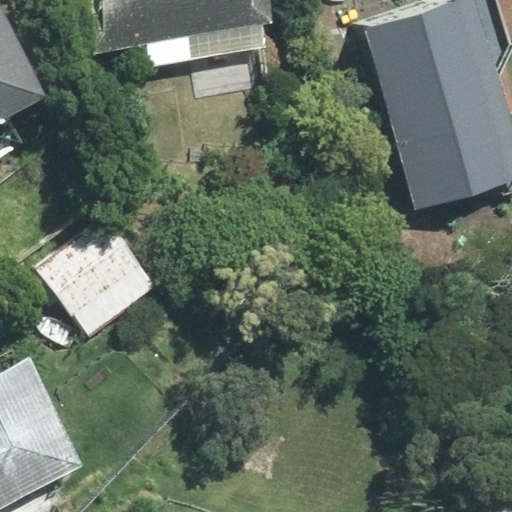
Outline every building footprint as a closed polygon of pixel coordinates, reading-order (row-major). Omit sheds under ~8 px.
[(141,67),(259,47),(251,0),(62,0),(70,49),(136,38),(141,67)] [(494,44),(479,0),(419,0),(345,24),(405,208),(511,173),(511,172),(472,51),(494,44)] [(0,35),(0,109),(30,94),(0,35)] [(152,282),(92,213),(23,273),(82,342),(152,282)] [(0,503),(69,463),(0,346),(0,503)] [(511,511),(511,501),(475,478),(452,511),(511,511)]
